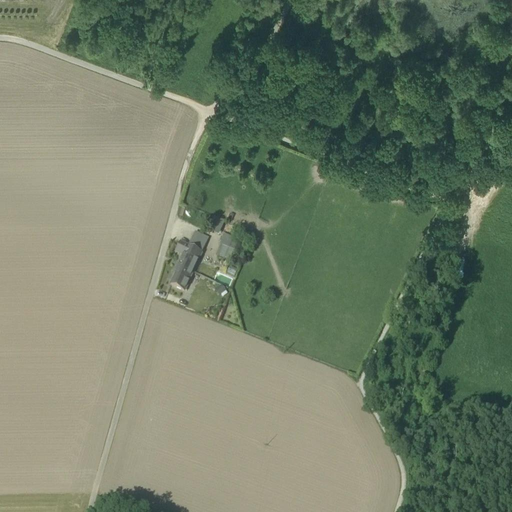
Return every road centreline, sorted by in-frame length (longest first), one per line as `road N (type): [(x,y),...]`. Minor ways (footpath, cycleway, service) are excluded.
road 1 (unclassified): [(209,112),(89,511)]
road 2 (track): [(444,203),(209,112)]
road 3 (track): [(0,39),(209,112)]
road 4 (unclassified): [(209,112),(267,47),(290,0)]
